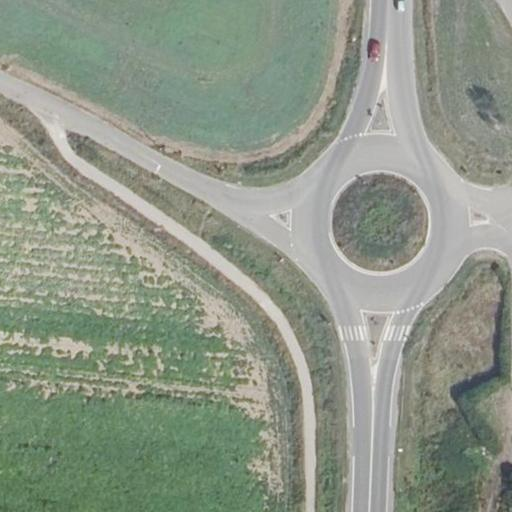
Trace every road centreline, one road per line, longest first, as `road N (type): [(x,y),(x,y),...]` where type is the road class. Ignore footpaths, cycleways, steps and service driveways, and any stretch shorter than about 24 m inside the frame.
road 1 (secondary): [(344,162),(317,189),(309,222),(316,255),(340,281)]
road 2 (secondary): [(419,281),(436,264),(449,226),(442,191),(415,163)]
road 3 (secondary): [(387,39),(344,162)]
road 4 (secondary): [(415,163),(387,39)]
road 5 (secondary): [(374,398),(419,281)]
road 6 (secondary): [(340,281),(374,398)]
